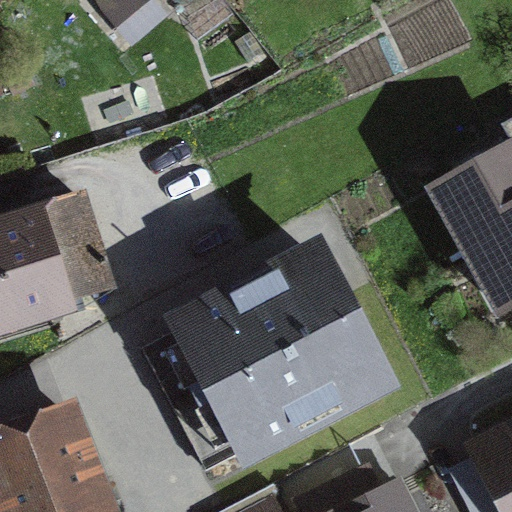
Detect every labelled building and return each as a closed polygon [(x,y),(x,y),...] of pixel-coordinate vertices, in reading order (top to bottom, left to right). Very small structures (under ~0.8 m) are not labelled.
[(101,0),(119,21),(144,0),(101,0)] [(499,257),(511,279),(511,118),(501,125),(511,144),(511,152),(441,192),(482,266),(499,257)] [(37,210),(40,220),(0,233),(0,320),(106,287),(78,196),(37,210)] [(245,444),(248,451),(380,382),(315,258),(141,348),(202,467),(245,444)] [(0,492),(7,511),(104,511),(67,415),(0,441),(0,492)] [(511,511),(511,430),(474,450),(485,472),(462,484),(476,511),(511,511)] [(352,511),(410,511),(398,486),(352,509),(352,511)]
